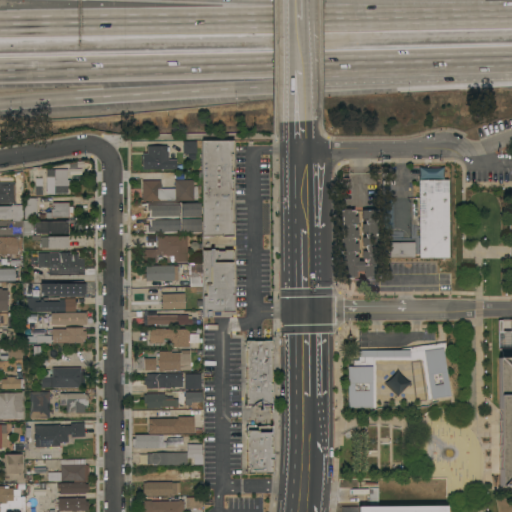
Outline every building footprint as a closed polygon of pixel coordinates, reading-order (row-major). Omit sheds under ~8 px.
[(201,140),(232,140),(232,153),(231,153),(231,171),(233,171),(233,176),(232,176),(232,189),(232,220),(233,222),(233,236),(221,236),(221,235),(213,235),(202,235),(201,140)] [(196,141),(196,153),(182,153),(182,141),(196,141)] [(167,145),(167,159),(170,159),(170,168),(142,168),(142,153),(147,153),(147,146),(167,145)] [(419,178),(418,167),(442,167),(442,177),(419,178)] [(35,175),(34,175),(34,168),(43,168),(44,195),(35,195),(35,175)] [(46,169),(66,169),(67,179),(69,179),(69,185),(67,185),(67,188),(68,188),(68,191),(67,191),(67,192),(54,192),(54,193),(45,193),(45,177),(46,177),(46,169)] [(0,176),(22,176),(22,182),(23,203),(15,204),(15,203),(10,203),(10,202),(0,202),(0,176)] [(142,180),(160,180),(160,188),(175,188),(174,180),(193,179),(193,185),(197,185),(197,198),(193,198),(193,200),(175,200),(175,199),(157,199),(157,200),(142,200),(142,180)] [(419,180),(448,179),(449,257),(419,257),(419,180)] [(24,198),(36,197),(36,215),(32,215),(32,218),(24,218),(24,198)] [(68,202),(68,206),(72,206),(72,212),(68,212),(68,217),(51,217),(51,218),(46,218),(46,212),(51,212),(51,209),(52,209),(52,202),(68,202)] [(0,206),(10,206),(10,204),(23,204),(24,219),(22,220),(23,235),(0,235),(0,220),(10,220),(10,218),(0,218),(0,206)] [(379,210),(379,224),(378,224),(378,231),(379,231),(379,237),(377,237),(377,241),(378,241),(378,258),(382,258),(382,262),(379,262),(379,276),(363,276),(363,271),(356,271),(356,277),(346,277),(346,264),(342,264),(342,258),(340,258),(340,251),(342,251),(342,244),(340,244),(340,239),(342,239),(342,230),(340,230),(340,224),(342,224),(342,216),(340,216),(340,210),(343,210),(343,208),(351,208),(351,210),(353,210),(353,216),(357,216),(357,224),(353,224),(353,229),(357,229),(357,238),(353,238),(353,243),(357,243),(357,251),(353,251),(353,256),(358,256),(358,261),(363,261),(363,264),(366,264),(366,258),(362,258),(362,250),(366,250),(365,245),(362,245),(362,237),(366,237),(366,232),(362,232),(361,223),(366,223),(366,218),(361,218),(361,210),(379,210)] [(23,220),(32,220),(32,235),(23,235),(23,220)] [(68,220),(68,233),(35,233),(35,221),(68,220)] [(166,220),(166,221),(171,221),(171,231),(166,231),(166,232),(145,232),(145,231),(142,231),(142,222),(145,222),(145,220),(166,220)] [(84,222),(85,232),(81,232),(72,232),(72,222),(84,222)] [(187,261),(167,261),(167,254),(156,254),(156,262),(143,262),(142,234),(156,233),(156,249),(157,249),(157,236),(187,236),(187,261)] [(0,236),(20,236),(20,246),(22,248),(22,253),(0,253),(0,236)] [(67,236),(68,248),(47,248),(47,247),(41,247),(41,242),(39,242),(39,240),(41,240),(41,236),(67,236)] [(85,236),(85,247),(72,247),(72,236),(85,236)] [(388,242),(413,242),(413,257),(388,257),(388,242)] [(210,250),(210,249),(213,249),(213,250),(217,250),(217,251),(224,251),(224,249),(232,249),(232,276),(233,276),(233,311),(210,311),(210,317),(202,317),(202,250),(210,250)] [(48,275),(48,266),(36,266),(36,253),(65,253),(65,254),(77,254),(77,258),(83,258),(83,274),(48,275)] [(202,282),(196,282),(196,286),(183,286),(183,279),(190,279),(189,263),(201,263),(202,282)] [(173,265),(177,265),(177,280),(145,280),(145,266),(173,265)] [(0,268),(15,268),(15,280),(0,280),(0,268)] [(47,282),(81,281),(81,274),(47,275),(47,282)] [(81,281),(81,282),(86,282),(86,295),(81,295),(81,296),(40,297),(40,282),(59,282),(59,281),(81,281)] [(0,288),(1,288),(1,289),(7,289),(7,301),(9,301),(9,304),(11,304),(11,302),(22,302),(22,312),(11,312),(11,309),(8,309),(8,310),(0,310),(0,288)] [(184,292),(185,308),(162,309),(161,293),(184,292)] [(27,297),(39,296),(39,301),(40,301),(40,299),(43,299),(43,301),(57,301),(57,299),(64,299),(64,298),(75,298),(75,310),(49,310),(49,311),(27,311),(27,297)] [(86,312),(86,324),(51,324),(50,312),(86,312)] [(187,315),(187,318),(195,318),(195,323),(177,324),(177,323),(143,324),(143,315),(187,315)] [(511,320),(496,321),(497,348),(501,353),(501,359),(494,358),(496,486),(511,486),(511,320)] [(65,328),(65,327),(82,327),(82,331),(86,331),(86,338),(82,338),(82,342),(66,342),(52,342),(52,329),(65,328)] [(161,328),(162,342),(150,342),(149,328),(161,328)] [(189,328),(189,333),(199,333),(199,342),(189,342),(189,346),(173,346),(173,343),(169,343),(169,338),(162,338),(162,329),(189,328)] [(271,405),(262,405),(262,401),(259,401),(256,402),(253,405),(246,404),(246,340),(271,340),(271,350),(271,405)] [(428,399),(422,359),(375,359),(375,408),(343,407),(343,357),(356,358),(356,347),(403,349),(445,341),(446,351),(442,353),(450,395),(428,399)] [(22,345),(22,358),(8,358),(8,345),(22,345)] [(158,351),(171,351),(171,352),(181,352),(181,350),(189,350),(190,369),(162,370),(162,371),(159,371),(158,351)] [(143,358),(155,358),(155,370),(143,370),(143,358)] [(52,367),(80,367),(80,370),(84,370),(84,384),(80,384),(80,387),(41,387),(41,376),(44,376),(44,370),(49,370),(49,376),(52,376),(52,367)] [(184,373),(202,373),(202,388),(184,388),(170,388),(170,387),(146,388),(146,384),(144,384),(143,373),(184,373)] [(1,388),(1,379),(6,379),(6,376),(14,376),(14,378),(22,378),(22,388),(1,388)] [(49,391),(49,400),(48,400),(48,402),(48,409),(49,409),(49,417),(29,418),(29,391),(49,391)] [(0,392),(22,392),(22,410),(23,410),(23,417),(21,417),(21,418),(3,418),(3,421),(0,421),(0,392)] [(202,392),(202,401),(190,401),(190,404),(185,404),(185,392),(202,392)] [(87,393),(87,405),(84,405),(84,412),(66,412),(66,404),(59,404),(59,393),(87,393)] [(164,393),(164,395),(167,395),(167,396),(173,396),(173,399),(178,399),(178,406),(162,406),(162,408),(147,408),(147,403),(143,403),(143,394),(146,394),(146,393),(164,393)] [(177,418),(177,416),(193,416),(194,433),(148,433),(148,418),(177,418)] [(56,424),(60,424),(60,425),(70,425),(70,422),(84,422),(84,437),(73,437),(71,437),(71,434),(67,434),(67,441),(61,442),(61,444),(59,444),(59,446),(44,446),(44,447),(34,447),(34,425),(56,424)] [(246,467),(247,467),(247,461),(246,461),(246,451),(247,451),(247,437),(246,437),(246,430),(259,430),(259,432),(271,432),(272,446),(272,453),(273,453),(274,459),(271,459),(272,473),(264,473),(264,472),(254,472),(254,473),(246,473),(246,467)] [(170,435),(170,436),(181,436),(180,445),(170,445),(170,446),(165,446),(165,447),(158,447),(158,448),(134,447),(134,434),(170,435)] [(202,444),(201,454),(203,454),(202,464),(194,464),(194,454),(187,454),(187,444),(202,444)] [(59,448),(59,457),(39,457),(39,448),(59,448)] [(184,452),(184,455),(187,455),(187,464),(156,464),(147,464),(147,453),(156,453),(156,452),(184,452)] [(4,454),(22,454),(22,472),(23,472),(23,477),(25,477),(25,482),(16,482),(16,479),(9,479),(8,475),(4,475),(4,454)] [(85,458),(85,463),(84,463),(84,481),(73,481),(73,480),(56,480),(56,472),(60,472),(60,459),(85,458)] [(171,481),(171,482),(179,482),(179,494),(171,494),(171,495),(146,495),(146,494),(143,494),(143,482),(146,482),(146,481),(171,481)] [(84,482),(85,484),(88,484),(88,492),(85,492),(85,493),(64,493),(60,493),(60,483),(84,482)] [(0,511),(0,485),(4,485),(4,487),(13,487),(13,489),(20,489),(20,496),(21,496),(25,496),(25,507),(21,507),(21,511),(0,511)] [(85,497),(85,501),(88,501),(88,510),(76,510),(76,511),(71,511),(71,510),(58,510),(58,498),(85,497)] [(202,497),(202,508),(186,508),(186,497),(202,497)] [(179,500),(179,499),(181,499),(181,500),(183,500),(183,511),(143,511),(143,500),(151,500),(151,501),(179,500)]
